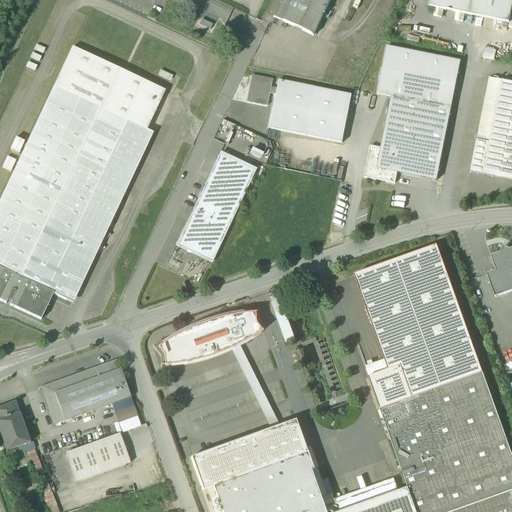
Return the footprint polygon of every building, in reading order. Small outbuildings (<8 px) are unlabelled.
[(281,0),(273,17),(314,36),(331,0),(281,0)] [(473,0),(430,0),(429,8),(434,9),(443,11),(465,15),(470,16),(473,0)] [(511,10),(511,0),(473,0),(470,16),(509,24),(511,10)] [(443,11),(434,9),(433,17),(441,19),(443,11)] [(465,15),(455,13),(454,21),(462,23),(465,15)] [(164,92),(72,47),(54,87),(146,131),(164,92)] [(460,62),(386,47),(377,95),(391,98),(391,97),(451,109),(460,62)] [(272,80),(252,76),(246,102),(267,106),(269,94),(270,88),(272,80)] [(489,78),(477,140),(489,143),(502,81),(499,80),(499,79),(498,79),(497,80),(489,78)] [(352,96),(278,81),(276,89),(275,95),(268,129),(342,143),(352,96)] [(511,82),(502,81),(489,143),(477,140),(471,172),(511,180),(511,82)] [(146,131),(54,87),(0,202),(0,269),(53,295),(66,302),(146,131)] [(451,109),(391,97),(391,98),(381,149),(377,169),(397,173),(437,181),(451,109)] [(381,149),(370,146),(364,178),(394,184),(397,173),(377,169),(381,149)] [(255,173),(219,156),(176,246),(212,263),(255,173)] [(368,378),(380,411),(483,374),(437,247),(356,276),(389,371),(368,378)] [(511,249),(509,250),(502,247),(499,254),(490,257),(495,272),(487,275),(495,297),(511,291),(511,249)] [(53,295),(0,270),(0,301),(6,304),(7,301),(11,303),(10,306),(41,321),(53,295)] [(277,296),(272,298),(277,311),(283,309),(277,296)] [(228,317),(213,321),(206,323),(200,326),(191,329),(182,334),(175,337),(166,343),(157,349),(159,351),(164,357),(164,365),(164,368),(175,367),(187,365),(187,364),(191,363),(191,364),(207,360),(217,356),(223,354),(231,351),(233,350),(233,349),(237,347),(244,344),(253,338),(263,332),(256,314),(237,316),(237,318),(228,319),(228,317)] [(276,318),(284,341),(293,338),(285,315),(276,318)] [(148,337),(151,344),(175,331),(172,325),(148,337)] [(279,427),(239,347),(237,347),(233,350),(231,351),(270,430),(279,427)] [(117,360),(51,384),(65,421),(130,398),(117,360)] [(511,457),(483,374),(380,411),(408,490),(416,511),(456,511),(511,492),(511,457)] [(65,421),(51,384),(41,387),(55,425),(65,421)] [(30,443),(16,404),(0,409),(0,435),(6,452),(21,447),(30,443)] [(134,407),(115,414),(114,414),(118,424),(137,417),(134,407)] [(137,417),(118,424),(121,433),(141,426),(137,417)] [(270,430),(191,459),(202,492),(213,488),(212,488),(307,454),(295,421),(279,427),(270,430)] [(118,435),(65,454),(76,483),(129,463),(119,435),(118,435)] [(30,443),(21,447),(23,454),(34,450),(32,443),(30,443)] [(327,511),(307,454),(212,488),(213,488),(221,511),(327,511)] [(221,511),(213,488),(202,492),(209,511),(221,511)] [(416,511),(408,490),(345,511),(416,511)] [(511,511),(511,492),(456,511),(511,511)]
